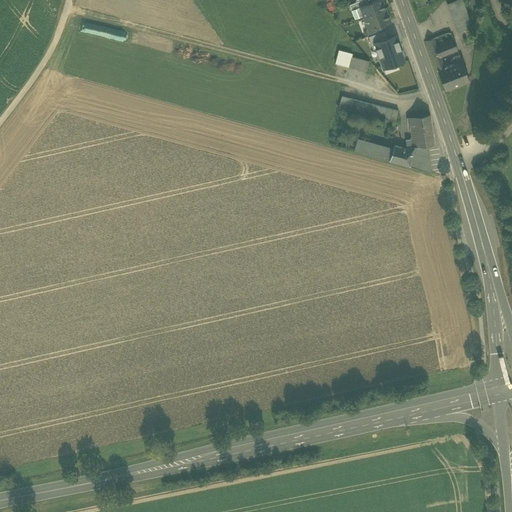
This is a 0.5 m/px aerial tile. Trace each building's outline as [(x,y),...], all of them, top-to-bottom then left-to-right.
[(361,0),(349,4),(351,10),(360,7),(368,4),(366,0),(361,0)] [(360,7),(365,18),(385,10),(381,0),(377,0),(368,4),(360,7)] [(457,0),(447,4),(457,33),(469,29),(467,23),(470,22),(461,0),(457,0)] [(390,22),(385,10),(365,18),(369,29),(376,27),(390,22)] [(365,31),(367,36),(368,36),(378,32),(376,27),(369,29),(365,31)] [(378,32),(368,36),(370,43),(387,37),(385,30),(378,32)] [(387,37),(370,43),(373,50),(375,49),(379,58),(379,57),(384,69),(404,61),(400,50),(402,49),(398,40),(397,40),(395,34),(387,37)] [(444,67),(440,57),(436,46),(433,38),(426,41),(438,71),(444,68),(444,67)] [(453,39),(436,46),(440,57),(458,50),(453,39)] [(335,63),(349,67),(351,57),(352,54),(338,50),(335,63)] [(453,58),(455,64),(462,61),(460,56),(453,58)] [(369,61),(351,57),(349,67),(366,71),(369,61)] [(470,81),(462,61),(455,64),(446,68),(445,67),(444,67),(444,68),(438,71),(445,91),(470,81)] [(367,114),(384,119),(387,108),(341,96),(338,108),(367,115),(367,114)] [(398,111),(387,108),(384,119),(396,122),(398,111)] [(405,140),(407,148),(404,148),(394,145),(393,148),(389,161),(410,166),(431,172),(427,146),(434,145),(430,114),(407,118),(408,126),(410,126),(414,125),(416,138),(411,138),(410,139),(405,140)] [(354,150),(389,161),(393,148),(357,139),(354,150)]
